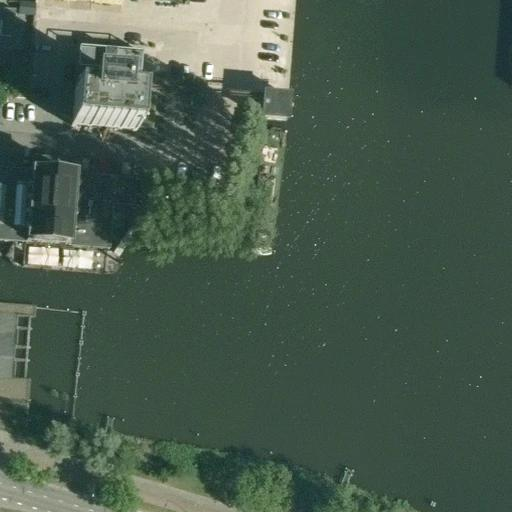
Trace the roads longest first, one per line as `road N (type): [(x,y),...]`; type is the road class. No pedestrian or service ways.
road 1 (residential): [(48,147),(59,31),(241,42)]
road 2 (residential): [(241,42),(238,96),(189,159),(48,147)]
